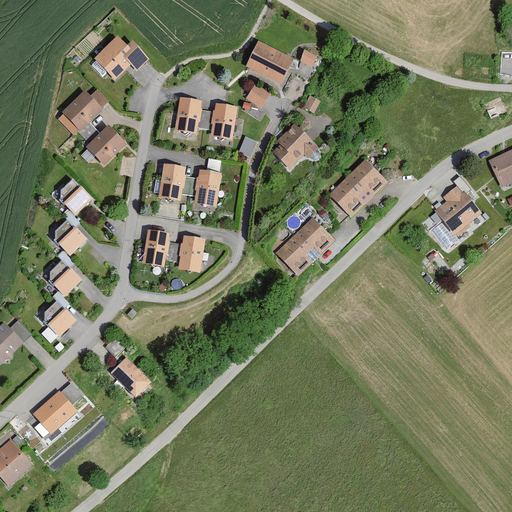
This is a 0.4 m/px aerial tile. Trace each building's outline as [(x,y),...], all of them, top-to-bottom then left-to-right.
[(130,51),(118,40),(96,63),(116,84),(132,68),(139,75),(151,63),(134,46),(130,51)] [(296,64),(260,45),(247,71),(283,91),(296,64)] [(311,65),(316,55),(303,49),(298,59),(311,65)] [(93,88),(63,116),(81,135),(111,105),(93,88)] [(272,97),(256,88),(248,102),(263,111),(272,97)] [(314,111),(319,99),(309,95),(303,107),(314,111)] [(511,110),(505,98),(484,108),(494,125),(511,115),(511,110)] [(204,105),(181,102),(176,135),(199,138),(204,105)] [(238,111),(218,108),(212,141),(235,143),(238,111)] [(317,148),(295,126),(280,142),(282,144),(274,152),(289,167),(304,152),(308,157),(317,148)] [(109,130),(87,151),(104,171),(129,148),(109,130)] [(252,155),(258,139),(246,134),(240,151),(252,155)] [(511,153),(489,163),(501,186),(511,180),(511,153)] [(209,160),(208,168),(220,169),(221,162),(209,160)] [(365,162),(332,195),(352,215),(385,182),(365,162)] [(187,171),(165,168),(160,201),(183,205),(187,171)] [(223,176),(201,174),(196,208),(218,211),(223,176)] [(55,200),(76,220),(96,203),(73,182),(55,200)] [(446,205),(435,213),(455,238),(483,216),(462,189),(444,201),(446,205)] [(313,220),(278,253),(298,273),(332,240),(313,220)] [(70,261),(89,244),(69,224),(50,241),(70,261)] [(171,237),(148,234),(143,269),(167,272),(171,237)] [(207,243),(185,240),(180,275),(202,277),(207,243)] [(45,281),(65,300),(82,285),(62,265),(45,281)] [(60,342),(77,324),(57,305),(39,321),(60,342)] [(0,366),(24,347),(5,326),(0,330),(0,366)] [(128,361),(111,375),(136,403),(152,387),(128,361)] [(78,410),(59,389),(33,413),(51,433),(78,410)] [(35,468),(12,442),(0,452),(0,457),(2,461),(0,462),(0,478),(10,490),(35,468)]
